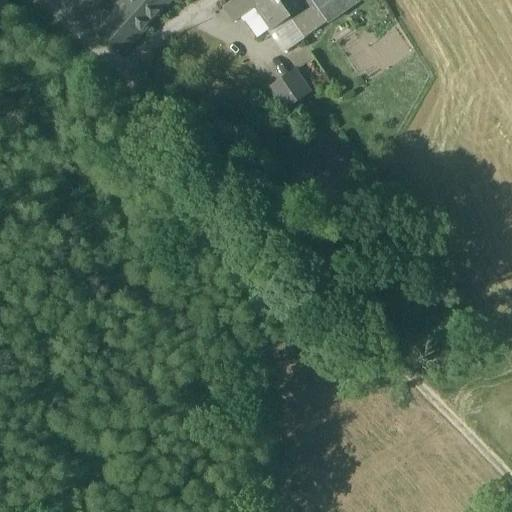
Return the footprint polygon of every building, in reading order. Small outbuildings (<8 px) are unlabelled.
[(129,0),(101,31),(123,51),(151,20),(129,0)] [(162,9),(152,0),(129,0),(151,20),(162,9)] [(251,0),(234,0),(225,7),(236,22),(257,7),(251,0)] [(252,0),(257,7),(272,29),(288,17),(307,3),(304,0),(252,0)] [(311,0),(307,3),(288,17),(304,40),(361,0),(360,0),(311,0)] [(309,95),(293,72),(270,88),(272,91),(273,91),(286,110),(309,95)]
